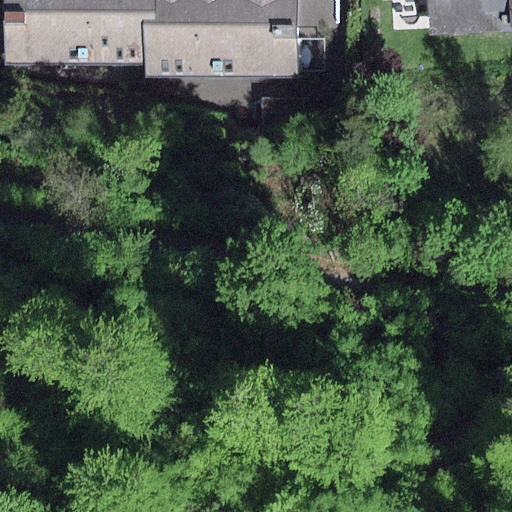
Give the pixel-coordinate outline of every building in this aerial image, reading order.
[(0,0),(1,63),(150,62),(149,0),(0,0)] [(149,0),(150,62),(150,73),(291,73),(290,0),(149,0)] [(338,0),(290,0),(291,73),(338,73),(338,0)] [(430,28),(429,0),(389,0),(391,29),(430,28)] [(430,34),(511,30),(511,0),(429,0),(430,28),(430,34)] [(302,99),(262,99),(262,136),(302,135),(302,99)]
